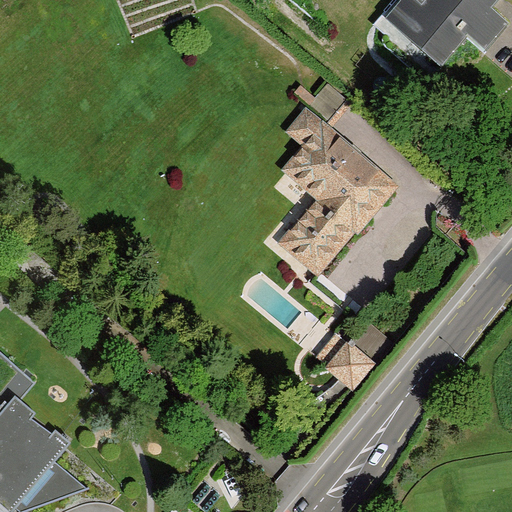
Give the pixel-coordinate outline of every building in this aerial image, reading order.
[(411,0),(389,25),(443,71),(470,40),(486,54),(511,25),(496,12),(505,0),(411,0)] [(314,101),(334,118),(352,97),(332,80),(314,101)] [(305,154),(286,175),(320,205),(284,246),(320,278),(396,191),(313,118),(292,142),(305,154)] [(373,320),(360,340),(382,355),(395,335),(373,320)] [(380,368),(356,348),(334,373),(358,393),(380,368)] [(0,511),(15,511),(16,511),(31,511),(90,491),(89,489),(87,490),(55,464),(68,449),(71,444),(55,432),(52,436),(32,421),(35,416),(19,403),(37,383),(0,352),(0,511)] [(236,477),(225,482),(232,498),(243,493),(236,477)] [(195,511),(182,501),(172,511),(195,511)]
